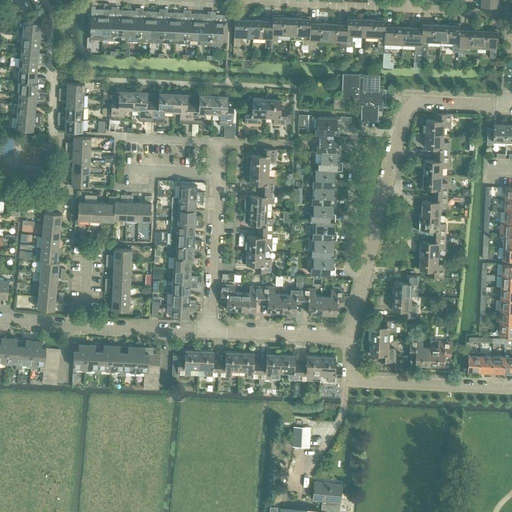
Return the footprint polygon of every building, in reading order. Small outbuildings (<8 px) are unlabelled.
[(89,37),(102,38),(103,8),(97,8),(97,14),(90,14),(89,37)] [(102,38),(114,38),(115,15),(108,15),(109,8),(103,8),(102,38)] [(114,38),(125,39),(127,9),(121,9),(120,15),(115,15),(114,38)] [(125,39),(138,39),(139,16),(132,16),(132,10),(127,9),(125,39)] [(138,39),(150,40),(151,10),(145,10),(145,17),(139,16),(138,39)] [(151,10),(150,40),(162,40),(163,17),(156,17),(157,11),(151,10)] [(162,40),(173,41),(175,11),(169,11),(169,17),(163,17),(162,40)] [(173,41),(185,41),(187,18),(180,18),(181,12),(175,11),(173,41)] [(185,41),(198,42),(199,13),(193,12),(193,19),(187,18),(185,41)] [(198,42),(210,42),(211,20),(204,19),(204,13),(199,13),(198,42)] [(211,20),(210,42),(222,43),(223,14),(217,14),(217,20),(211,20)] [(264,47),(271,47),(272,14),(272,18),(266,18),(266,20),(254,20),(253,37),(265,37),(264,47)] [(278,34),(290,35),(291,17),(279,16),(279,14),(272,14),(271,47),(271,43),(277,43),(278,34)] [(308,49),(310,16),(303,16),(303,18),(291,17),(290,35),(303,36),(302,45),(308,45),(308,49)] [(315,40),(328,40),(328,23),(316,23),(316,21),(310,20),(310,16),(308,49),(314,49),(315,40)] [(339,50),(346,51),(348,16),(347,16),(347,22),(341,22),(341,24),(328,23),(328,40),(340,41),(339,50)] [(353,35),(365,36),(366,19),(354,18),(354,16),(348,16),(346,51),(347,51),(347,44),(352,45),(353,35)] [(240,36),(253,37),(254,20),(241,19),(241,17),(234,17),(233,45),(240,46),(240,36)] [(383,46),(384,46),(385,24),(385,18),(379,17),(379,19),(366,19),(365,36),(378,36),(378,46),(383,46)] [(24,21),(22,33),(40,35),(41,23),(24,21)] [(414,54),(421,54),(422,22),(422,26),(416,25),(416,27),(403,27),(403,44),(415,44),(414,54)] [(427,41),(440,42),(441,24),(429,24),(429,22),(422,22),(421,54),(421,50),(427,51),(427,41)] [(452,52),(458,52),(459,23),(453,23),(453,25),(441,24),(440,42),(452,42),(452,52)] [(464,47),(477,48),(478,30),(465,30),(465,28),(459,27),(459,23),(458,52),(457,56),(464,56),(464,47)] [(383,46),(383,53),(390,53),(390,43),(403,44),(403,27),(391,26),(391,24),(385,24),(384,46),(383,46)] [(478,30),(477,48),(489,48),(489,58),(495,58),(497,29),(490,29),(490,31),(478,30)] [(22,33),(21,45),(39,47),(40,35),(22,33)] [(21,45),(20,57),(38,59),(39,47),(21,45)] [(20,57),(19,69),(36,71),(38,59),(20,57)] [(18,81),(20,81),(35,82),(36,71),(19,69),(18,81)] [(357,104),(361,104),(361,120),(376,121),(377,111),(382,111),(383,86),(378,86),(378,75),(343,74),(341,96),(357,97),(357,104)] [(20,81),(19,93),(36,94),(37,89),(37,83),(35,82),(20,81)] [(67,82),(66,95),(84,95),(84,83),(67,82)] [(125,109),(132,109),(133,91),(118,91),(118,103),(112,103),(111,119),(124,120),(125,109)] [(139,121),(151,121),(152,105),(146,104),(147,92),(133,91),(132,109),(139,110),(139,121)] [(19,93),(18,105),(35,106),(36,94),(19,93)] [(164,111),(172,111),(173,93),(158,93),(157,105),(152,105),(151,121),(163,122),(164,111)] [(180,122),(191,123),(192,106),(187,106),(187,94),(173,93),(172,111),(180,111),(180,122)] [(204,113),(212,113),(212,95),(198,94),(198,106),(192,106),(191,123),(204,123),(204,113)] [(66,95),(65,106),(83,107),(84,95),(66,95)] [(212,95),(212,113),(220,114),(220,124),(232,125),(233,108),(226,108),(227,96),(212,95)] [(257,116),(265,117),(266,99),(252,98),(251,107),(245,107),(244,122),(257,123),(257,116)] [(266,99),(265,117),(273,117),(273,124),(286,125),(286,123),(286,115),(286,109),(280,109),(281,99),(266,99)] [(18,105),(17,117),(34,118),(35,106),(18,105)] [(65,106),(65,118),(83,119),(83,107),(65,106)] [(426,119),(425,133),(443,134),(443,126),(450,127),(451,114),(435,113),(435,120),(426,119)] [(34,118),(17,117),(15,129),(33,130),(34,118)] [(314,134),(319,134),(339,135),(339,127),(337,127),(337,117),(317,117),(317,127),(315,127),(314,134)] [(83,119),(65,118),(64,130),(82,131),(83,119)] [(505,141),(506,124),(493,124),(493,130),(487,130),(486,145),(493,145),(493,140),(505,141)] [(433,148),(433,154),(449,155),(449,142),(443,142),(443,134),(425,133),(424,148),(433,148)] [(316,152),(321,152),(340,153),(340,144),(338,144),(339,135),(319,134),(319,145),(316,145),(316,152)] [(73,136),(72,149),(90,149),(91,137),(73,136)] [(247,156),(247,166),(250,166),(250,169),(268,170),(269,162),(275,162),(276,149),(260,148),(260,155),(250,154),(250,156),(247,156)] [(72,149),(72,161),(89,161),(90,149),(72,149)] [(318,169),(335,170),(342,170),(342,162),(340,162),(340,153),(321,152),(320,162),(318,162),(318,169)] [(423,160),(423,174),(441,175),(441,167),(448,167),(449,155),(433,154),(433,160),(423,160)] [(72,161),(71,173),(89,174),(89,161),(72,161)] [(258,183),(258,189),(274,190),(274,177),(268,177),(268,170),(250,169),(249,183),(258,183)] [(312,180),(312,186),(314,186),(334,187),(336,187),(337,179),(334,179),(335,170),(318,169),(315,169),(315,180),(312,180)] [(71,173),(71,185),(88,186),(89,174),(71,173)] [(431,189),(431,195),(447,195),(448,183),(441,182),(441,175),(423,174),(422,188),(431,189)] [(178,197),(196,197),(196,185),(179,184),(178,197)] [(311,204),(313,204),(333,205),(335,205),(336,196),(333,196),(334,187),(314,186),(314,197),(311,197),(311,204)] [(245,197),(245,209),(266,210),(266,202),(273,202),(274,190),(258,189),(258,195),(248,195),(248,197),(245,197)] [(422,200),(421,214),(439,215),(440,208),(446,208),(447,195),(431,195),(431,201),(422,200)] [(172,208),(195,209),(196,197),(178,197),(172,196),(172,208)] [(114,203),(114,219),(126,219),(126,202),(114,201),(114,203)] [(78,202),(77,219),(90,220),(90,202),(78,202)] [(90,202),(90,220),(102,220),(102,203),(90,202)] [(126,202),(126,219),(138,220),(138,202),(126,202)] [(138,202),(138,220),(150,220),(151,203),(138,202)] [(102,203),(102,220),(113,221),(113,218),(114,219),(114,203),(102,203)] [(310,221),(315,221),(335,222),(335,213),(332,213),(333,205),(313,204),(313,214),(310,214),(310,221)] [(172,208),(171,220),(194,221),(195,209),(172,208)] [(245,209),(244,222),(247,223),(257,224),(257,230),(272,231),(272,218),(266,218),(266,210),(245,209)] [(44,212),(43,224),(60,226),(61,213),(44,212)] [(430,229),(429,235),(445,236),(445,224),(439,223),(439,215),(421,214),(420,229),(430,229)] [(171,220),(171,232),(194,233),(194,221),(171,220)] [(312,238),(314,239),(334,239),(336,239),(337,231),(334,231),(335,222),(315,221),(315,231),(312,231),(312,238)] [(511,223),(504,223),(503,235),(511,235),(511,223)] [(43,224),(42,236),(59,238),(60,226),(43,224)] [(247,235),(246,250),(264,251),(265,243),(271,243),(272,231),(257,230),(256,236),(247,235)] [(171,232),(170,244),(176,244),(193,245),(194,233),(171,232)] [(420,241),(419,255),(437,256),(438,248),(444,248),(445,236),(429,235),(429,241),(420,241)] [(511,235),(503,235),(503,247),(511,247),(511,235)] [(42,236),(40,248),(58,250),(59,238),(42,236)] [(311,255),(313,256),(333,257),(336,257),(336,248),(333,248),(334,239),(314,239),(314,249),(311,249),(311,255)] [(176,244),(176,256),(176,257),(191,257),(193,257),(193,245),(176,244)] [(511,247),(503,247),(502,259),(511,259),(511,247)] [(40,248),(39,260),(42,260),(57,262),(58,250),(40,248)] [(114,248),(113,261),(130,261),(131,249),(114,248)] [(264,251),(246,250),(246,264),(254,264),(254,271),(270,271),(270,259),(264,258),(264,251)] [(437,256),(419,255),(418,269),(428,270),(427,276),(443,277),(443,264),(437,263),(437,256)] [(173,256),(173,268),(190,269),(191,257),(176,257),(176,256),(173,256)] [(333,257),(313,256),(313,266),(310,266),(310,273),(335,274),(335,266),(333,266),(333,257)] [(42,260),(40,272),(57,274),(59,262),(57,262),(42,260)] [(113,261),(113,273),(130,273),(130,261),(113,261)] [(511,263),(502,262),(501,275),(511,275),(511,263)] [(153,267),(153,279),(162,279),(163,268),(153,267)] [(173,268),(172,280),(189,281),(190,269),(173,268)] [(40,272),(39,284),(56,286),(57,274),(40,272)] [(113,273),(112,285),(129,286),(130,273),(113,273)] [(393,281),(392,295),(411,296),(417,296),(417,289),(418,275),(403,275),(403,282),(393,281)] [(511,275),(501,275),(501,287),(511,287),(511,275)] [(0,279),(0,297),(7,298),(8,281),(0,279)] [(172,280),(172,292),(189,293),(189,281),(172,280)] [(39,284),(38,296),(55,298),(56,286),(39,284)] [(226,309),(240,310),(241,291),(233,291),(234,285),(220,284),(220,299),(226,300),(226,309)] [(112,285),(111,297),(128,297),(129,286),(112,285)] [(255,301),(261,301),(262,286),(249,285),(249,291),(241,291),(240,310),(255,310),(255,301)] [(267,311),(281,312),(282,293),(274,293),(274,287),(262,286),(261,301),(267,301),(267,311)] [(323,295),(322,314),(336,314),(336,305),(343,305),(344,290),(340,290),(340,287),(332,287),(332,290),(331,290),(331,295),(323,295)] [(511,287),(501,287),(500,299),(511,299),(511,287)] [(296,303),(302,303),(302,288),(290,288),(289,293),(282,293),(281,312),(295,312),(296,303)] [(307,313),(322,314),(323,295),(315,295),(315,289),(302,288),(302,303),(308,303),(307,313)] [(172,292),(171,304),(188,305),(189,293),(172,292)] [(411,296),(392,295),(392,309),(401,310),(401,316),(416,317),(417,303),(410,303),(411,296)] [(38,296),(37,308),(54,310),(55,298),(38,296)] [(111,297),(111,309),(128,310),(128,297),(111,297)] [(511,299),(500,299),(499,311),(511,311),(511,299)] [(188,305),(171,304),(171,316),(188,317),(188,305)] [(511,311),(499,311),(499,322),(511,323),(511,311)] [(371,325),(370,339),(388,340),(389,332),(395,333),(396,320),(381,319),(380,326),(371,325)] [(511,323),(499,322),(498,335),(511,335),(511,323)] [(0,360),(1,361),(1,362),(6,362),(6,361),(8,338),(0,337),(0,360)] [(6,361),(6,362),(11,363),(11,362),(16,362),(15,368),(18,369),(21,340),(17,340),(17,339),(8,338),(6,361)] [(21,340),(18,369),(22,369),(22,363),(26,363),(26,364),(30,365),(31,364),(33,340),(25,339),(24,340),(21,340)] [(388,340),(370,339),(370,344),(369,354),(379,354),(379,360),(394,361),(395,348),(388,348),(388,340)] [(414,364),(429,365),(430,346),(422,346),(422,344),(422,340),(409,339),(409,344),(409,354),(415,355),(414,364)] [(31,364),(30,365),(35,365),(36,364),(40,365),(39,371),(43,371),(43,370),(57,372),(58,366),(44,365),(44,359),(45,353),(45,347),(41,347),(41,341),(33,340),(31,364)] [(430,346),(429,365),(443,365),(443,356),(450,356),(450,344),(450,341),(437,340),(437,344),(437,347),(430,346)] [(73,349),(72,373),(75,373),(76,371),(80,371),(80,372),(85,372),(85,369),(85,368),(86,344),(78,343),(77,349),(73,349)] [(85,368),(85,369),(90,369),(90,368),(94,369),(94,374),(97,375),(98,350),(98,344),(94,344),(86,344),(85,368)] [(98,350),(97,375),(100,375),(101,369),(105,369),(105,370),(110,370),(110,369),(111,345),(109,344),(102,344),(102,350),(98,350)] [(110,369),(110,370),(115,370),(115,369),(119,370),(119,376),(122,376),(123,346),(119,346),(119,345),(111,345),(110,369)] [(123,346),(122,376),(125,376),(125,370),(129,370),(129,371),(134,371),(134,370),(135,346),(127,345),(127,346),(123,346)] [(134,370),(134,371),(139,371),(139,370),(143,371),(143,376),(158,377),(159,371),(147,371),(147,364),(147,358),(148,352),(152,352),(152,348),(143,348),(144,346),(135,346),(134,370)] [(173,362),(172,374),(176,374),(190,375),(190,368),(198,368),(199,350),(184,349),(184,359),(177,358),(177,362),(173,362)] [(205,375),(218,376),(219,360),(212,360),(213,350),(199,350),(198,368),(206,369),(205,375)] [(231,370),(239,370),(240,352),(225,351),(224,361),(219,360),(218,376),(231,377),(231,370)] [(246,377),(259,378),(259,362),(253,362),(254,353),(240,352),(239,370),(246,371),(246,377)] [(467,354),(467,371),(479,371),(480,355),(480,352),(467,352),(467,354)] [(259,362),(259,378),(271,379),(279,379),(279,372),(280,354),(266,353),(265,363),(259,362)] [(287,379),(299,380),(300,364),(294,364),(294,355),(280,354),(279,372),(287,373),(287,379)] [(312,374),(320,375),(321,356),(306,355),(306,365),(300,364),(299,380),(312,381),(312,374)] [(479,371),(491,372),(491,355),(480,355),(479,371)] [(491,372),(503,372),(504,356),(491,355),(491,372)] [(321,356),(320,375),(328,375),(327,382),(340,382),(341,366),(334,366),(335,357),(321,356)] [(511,356),(504,356),(503,372),(511,372),(511,356)] [(292,446),(308,447),(309,427),(293,426),(292,446)] [(321,500),(320,511),(280,508),(279,511),(337,511),(339,502),(341,485),(314,482),(312,499),(321,500)]
